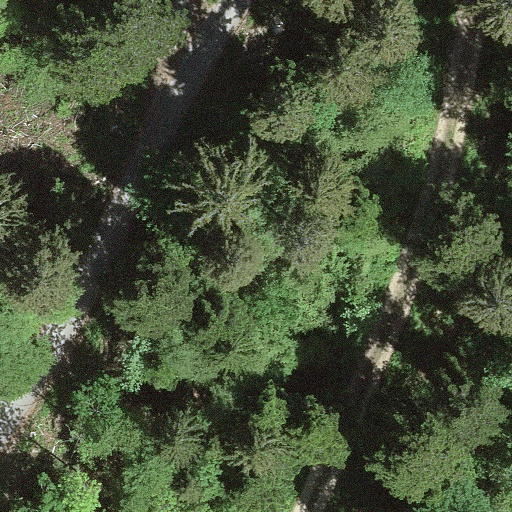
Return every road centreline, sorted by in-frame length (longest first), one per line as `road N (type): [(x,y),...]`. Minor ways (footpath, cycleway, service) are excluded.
road 1 (track): [(308,511),(408,260),(477,0)]
road 2 (unclassified): [(0,438),(251,0)]
